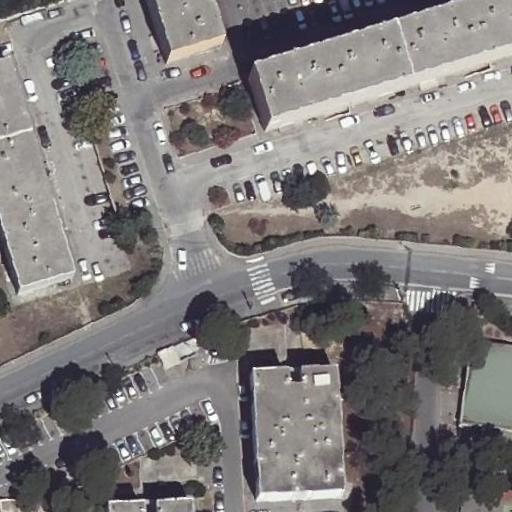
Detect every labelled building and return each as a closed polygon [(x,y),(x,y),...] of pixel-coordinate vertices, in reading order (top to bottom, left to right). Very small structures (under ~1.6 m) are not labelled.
[(215,52),(199,0),(141,0),(162,67),(215,52)] [(511,0),(506,0),(246,80),(263,135),(511,57),(511,0)] [(0,255),(13,297),(68,282),(2,68),(0,68),(0,255)] [(511,348),(466,342),(457,423),(511,430),(511,348)] [(289,390),(289,375),(253,378),(259,504),(345,501),(338,373),(302,375),(303,390),(289,390)] [(302,375),(289,375),(289,390),(303,390),(302,375)] [(0,502),(0,511),(19,511),(19,501),(0,502)]
